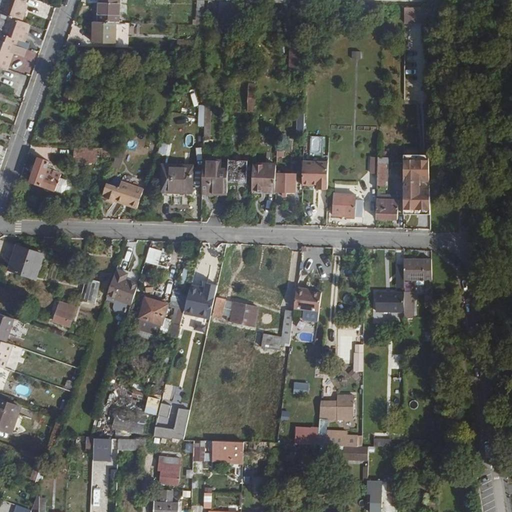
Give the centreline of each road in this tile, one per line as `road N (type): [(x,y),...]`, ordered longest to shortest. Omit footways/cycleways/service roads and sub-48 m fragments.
road 1 (residential): [(503,511),(464,241),(0,226)]
road 2 (residential): [(0,204),(70,0)]
road 3 (unknown): [(446,241),(443,183),(422,125),(421,93)]
road 4 (unknown): [(339,237),(326,386)]
